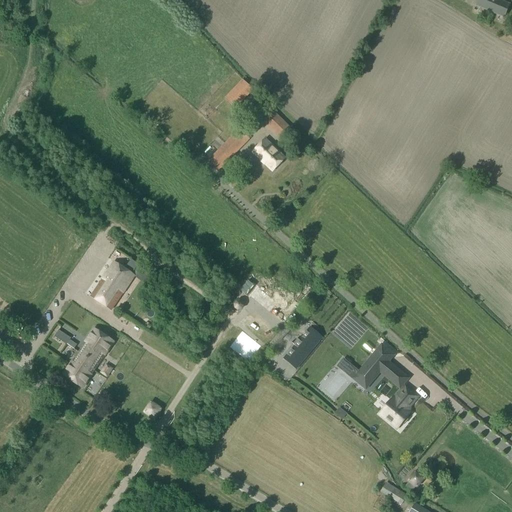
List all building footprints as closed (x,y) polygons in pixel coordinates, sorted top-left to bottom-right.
[(494,0),(478,0),(476,6),(504,18),(509,6),(494,0)] [(241,82),(224,100),(233,109),(251,91),(241,82)] [(272,113),(264,121),(282,139),(291,130),(272,113)] [(239,131),(208,163),(217,172),(247,140),(239,131)] [(265,141),(253,154),(272,173),(285,160),(265,141)] [(113,263),(91,297),(111,311),(134,277),(113,263)] [(135,278),(149,288),(155,279),(140,270),(135,278)] [(234,310),(237,312),(241,311),(243,307),(243,303),(239,302),(235,303),(233,306),(234,310)] [(72,363),(63,376),(82,389),(91,375),(90,374),(102,355),(104,356),(113,343),(94,330),(85,343),(86,344),(73,363),(72,363)] [(54,337),(67,345),(70,341),(71,339),(58,331),(54,337)] [(283,368),(295,377),(318,344),(306,335),(283,368)] [(67,345),(73,350),(76,345),(70,341),(67,345)] [(367,362),(359,372),(374,384),(381,375),(390,363),(394,358),(379,346),(367,362)] [(96,368),(101,371),(106,364),(102,361),(96,368)] [(390,403),(380,416),(389,423),(389,427),(393,430),(398,430),(399,431),(402,427),(403,428),(407,427),(411,423),(410,419),(406,415),(419,398),(407,388),(394,405),(390,403)] [(151,404),(145,413),(154,419),(160,410),(151,404)] [(339,409),(335,415),(342,421),(347,415),(339,409)] [(386,483),(380,491),(401,505),(407,496),(386,483)]
